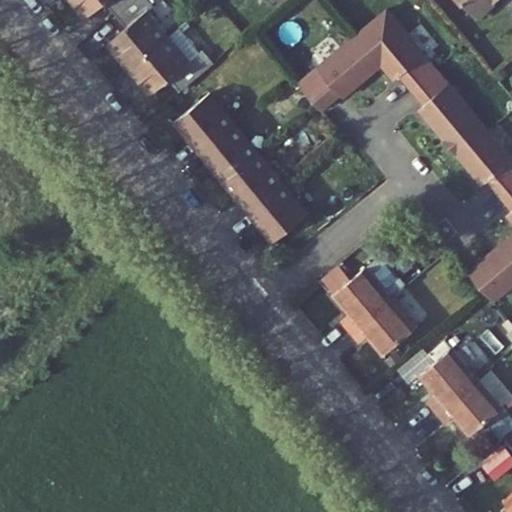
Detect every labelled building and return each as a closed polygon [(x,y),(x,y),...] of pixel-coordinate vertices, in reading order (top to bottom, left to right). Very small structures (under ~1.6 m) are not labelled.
[(101,5),(113,19),(136,0),(66,0),(83,20),(101,5)] [(106,48),(125,71),(165,39),(146,16),(151,12),(141,0),(136,0),(113,19),(124,33),(106,48)] [(463,0),(480,20),(487,21),(501,9),(501,0),(463,0)] [(419,89),(445,69),(397,8),(366,32),(388,61),(399,75),(406,75),(408,74),(419,89)] [(366,32),(306,80),(328,108),(348,92),(350,95),(379,72),(377,70),(388,61),(366,32)] [(165,83),(174,95),(200,72),(192,62),(187,66),(165,39),(125,71),(147,98),(165,83)] [(445,69),(419,89),(431,104),(430,105),(429,112),(450,140),(466,128),(480,144),(495,132),(445,69)] [(316,212),(219,90),(182,120),(194,134),(201,137),(219,159),(220,167),(242,195),(249,197),(267,220),(268,227),(279,241),(316,212)] [(511,190),(511,154),(495,132),(480,144),(466,128),(450,140),(484,182),(491,183),(493,182),(505,197),(511,190)] [(511,239),(511,240),(471,272),(496,303),(511,289),(511,239)] [(355,306),(365,318),(410,282),(385,251),(350,280),(365,299),(355,306)] [(382,320),(398,341),(434,312),(410,282),(365,318),(372,328),(382,320)] [(441,387),(449,398),(494,362),(470,332),(434,360),(450,380),(441,387)] [(511,348),(494,362),(511,385),(511,348)] [(511,385),(494,362),(449,398),(458,408),(466,400),(482,420),(500,406),(511,421),(511,385)]
